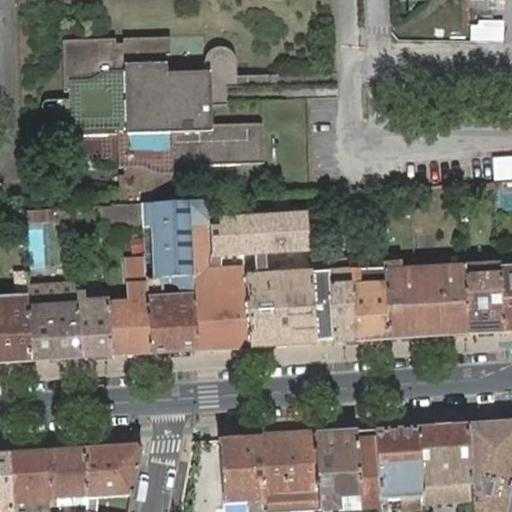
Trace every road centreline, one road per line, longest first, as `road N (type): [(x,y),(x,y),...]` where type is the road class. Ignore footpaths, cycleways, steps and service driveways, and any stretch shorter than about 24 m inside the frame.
road 1 (secondary): [(511,378),(162,400)]
road 2 (secondary): [(162,400),(0,410)]
